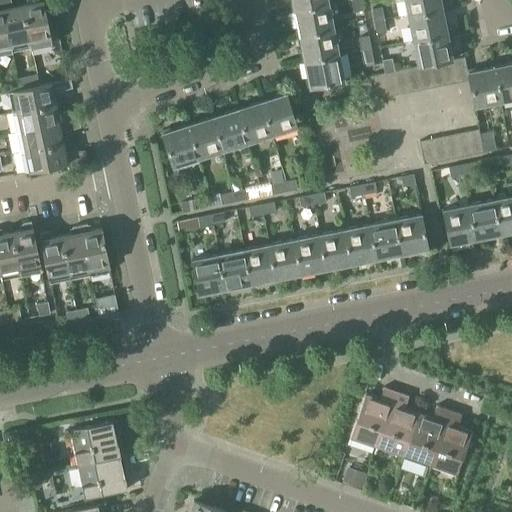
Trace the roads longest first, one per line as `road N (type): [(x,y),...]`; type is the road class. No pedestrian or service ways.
road 1 (residential): [(157,360),(378,315)]
road 2 (residential): [(252,0),(261,45),(253,70),(104,106)]
road 3 (residential): [(359,511),(170,449)]
road 4 (residential): [(157,360),(120,176)]
road 5 (residential): [(378,315),(389,376),(485,408)]
road 6 (residential): [(0,389),(157,360)]
road 7 (residential): [(378,315),(511,289)]
road 8 (residential): [(120,176),(0,191)]
